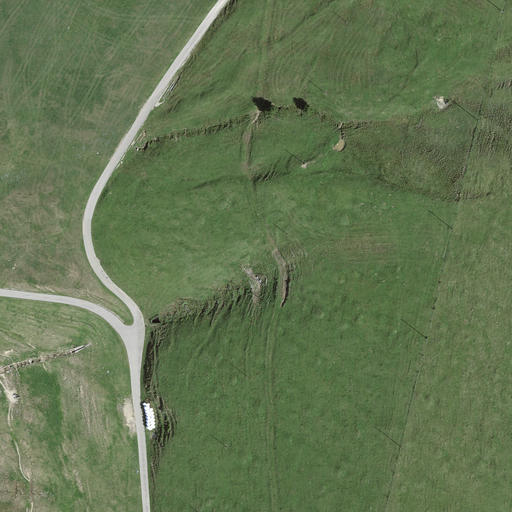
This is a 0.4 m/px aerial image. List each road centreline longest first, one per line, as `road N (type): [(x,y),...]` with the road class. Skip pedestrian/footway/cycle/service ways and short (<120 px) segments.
road 1 (unclassified): [(142,511),(130,352),(135,313),(100,275),(84,222),(98,182),(220,0)]
road 2 (track): [(0,290),(87,304),(120,329),(130,352)]
